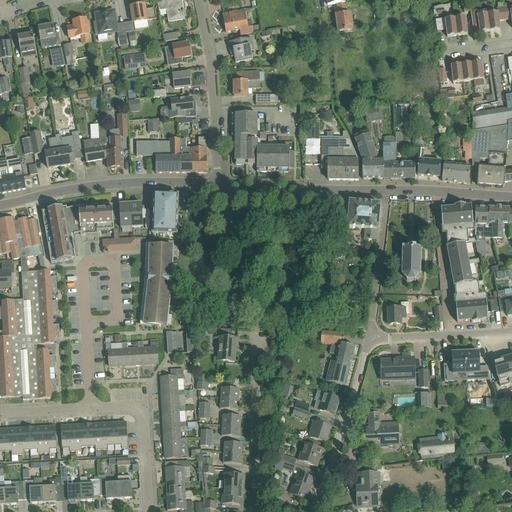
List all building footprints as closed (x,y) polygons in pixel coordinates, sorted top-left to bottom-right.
[(181,0),(160,0),(157,0),(159,11),(167,10),(169,22),(184,20),(181,0)] [(338,32),(353,30),(350,14),(347,14),(345,3),(337,4),(339,15),(336,16),(338,32)] [(131,7),(133,23),(156,20),(155,9),(145,10),(145,5),(131,7)] [(498,13),(488,14),(490,31),(490,32),(501,30),(499,22),(505,21),(504,7),(503,5),(496,6),(497,8),(498,13)] [(470,8),(471,11),(473,25),(478,25),(480,33),(490,31),(488,14),(487,14),(486,11),(475,11),(475,8),(470,8)] [(245,11),(223,15),(226,33),(240,31),(241,35),(253,33),(252,23),(247,24),(245,11)] [(102,13),(96,14),(96,23),(93,23),(95,35),(117,33),(114,12),(102,13)] [(465,17),(455,19),(457,36),(468,35),(465,17)] [(70,39),(81,37),(83,44),(89,43),(88,35),(89,35),(86,19),(73,22),(74,27),(68,29),(70,39)] [(457,36),(455,19),(445,20),(447,37),(457,36)] [(54,25),(38,28),(40,38),(40,41),(42,49),(60,45),(58,34),(55,35),(54,25)] [(128,33),(130,42),(137,41),(135,32),(128,33)] [(128,45),(126,33),(118,35),(120,47),(121,46),(128,45)] [(177,33),(164,35),(165,42),(179,40),(177,33)] [(18,37),(21,58),(37,55),(33,34),(18,37)] [(250,47),(253,46),(252,39),(229,43),(230,50),(233,50),(235,63),(253,60),(250,47)] [(10,58),(12,57),(9,42),(0,44),(0,59),(4,59),(5,66),(11,65),(10,58)] [(173,47),(166,48),(167,56),(170,56),(171,66),(183,64),(182,58),(191,57),(188,43),(173,46),(173,47)] [(64,45),(68,66),(74,65),(73,56),(74,56),(72,44),(64,45)] [(52,51),(55,67),(65,65),(62,49),(52,51)] [(145,54),(125,56),(126,70),(146,68),(145,54)] [(482,62),(471,64),(474,81),(484,80),(482,62)] [(471,64),(461,65),(463,82),(474,81),(471,64)] [(463,82),(461,65),(451,66),(453,84),(463,82)] [(27,68),(19,70),(21,85),(30,84),(27,68)] [(93,72),(87,75),(91,82),(97,78),(93,72)] [(173,76),(164,77),(165,85),(174,84),(174,90),(191,88),(189,73),(173,75),(173,76)] [(240,82),(233,82),(234,97),(248,96),(248,90),(260,89),(259,73),(240,74),(240,82)] [(1,79),(3,94),(8,93),(10,93),(7,78),(1,79)] [(104,86),(105,94),(108,93),(107,89),(112,88),(112,90),(117,90),(118,90),(118,89),(118,88),(119,88),(119,84),(104,86)] [(440,91),(441,99),(455,98),(454,89),(440,91)] [(89,90),(78,92),(80,101),(91,99),(89,90)] [(153,91),(154,98),(166,97),(166,90),(153,91)] [(256,104),(278,104),(278,95),(256,95),(256,104)] [(193,111),(192,99),(171,101),(172,108),(169,108),(170,119),(179,118),(179,119),(180,119),(184,117),(183,112),(193,111)] [(130,101),(131,111),(141,111),(140,101),(130,101)] [(365,109),(366,115),(382,113),(381,106),(365,109)] [(472,132),(508,126),(511,125),(511,111),(511,108),(472,114),(475,131),(472,132)] [(407,109),(395,110),(396,127),(408,127),(407,109)] [(127,114),(118,115),(119,136),(128,136),(127,114)] [(236,114),(235,127),(257,127),(257,114),(236,114)] [(305,140),(317,140),(317,124),(305,124),(305,140)] [(98,125),(99,139),(84,142),(85,150),(87,163),(107,159),(106,152),(106,149),(105,147),(107,146),(106,140),(106,139),(106,125),(98,125)] [(472,167),(478,167),(505,169),(506,155),(508,126),(472,132),(472,134),(472,167)] [(235,127),(235,140),(257,140),(257,127),(235,127)] [(31,137),(34,153),(35,155),(45,153),(40,132),(30,134),(31,137)] [(72,133),(74,146),(81,145),(79,132),(72,133)] [(396,164),(396,156),(396,144),(395,138),(384,138),(384,144),(383,144),(383,160),(378,159),(370,134),(355,139),(362,160),(363,180),(384,179),(384,180),(391,180),(391,164),(396,164)] [(464,153),(464,161),(472,161),(472,134),(468,134),(468,139),(463,139),(463,153),(464,153)] [(61,167),(73,165),(71,149),(64,150),(62,135),(56,136),(56,138),(60,162),(61,167)] [(31,138),(22,140),(25,156),(34,154),(31,138)] [(46,154),(48,169),(61,167),(56,138),(49,139),(50,153),(46,154)] [(107,152),(108,169),(123,168),(122,151),(121,151),(120,138),(110,138),(110,139),(106,139),(106,140),(107,146),(105,147),(106,149),(106,152),(107,152)] [(193,149),(193,157),(194,157),(194,173),(207,173),(206,138),(199,139),(199,149),(193,149)] [(137,142),(137,157),(156,157),(156,174),(181,173),(181,168),(181,150),(181,139),(170,140),(170,149),(159,149),(159,142),(137,142)] [(186,139),(181,139),(181,150),(181,168),(181,173),(194,173),(194,157),(193,157),(193,149),(186,148),(186,139)] [(321,169),(329,169),(329,181),(358,181),(359,160),(358,160),(350,140),(321,139),(321,159),(321,169)] [(235,140),(235,151),(257,151),(257,140),(235,140)] [(436,140),(436,147),(438,147),(438,157),(445,157),(445,154),(444,140),(436,140)] [(257,169),(269,169),(269,147),(257,147),(257,169)] [(269,169),(282,169),(282,148),(269,147),(269,169)] [(424,150),(422,150),(422,148),(418,147),(418,149),(417,160),(419,160),(418,176),(440,177),(441,161),(423,160),(424,150)] [(282,148),(282,169),(294,169),(294,152),(290,152),(290,148),(282,148)] [(257,151),(235,151),(235,161),(257,162),(257,151)] [(10,192),(25,190),(20,159),(6,161),(9,177),(10,176),(11,182),(8,182),(10,192)] [(0,194),(10,192),(8,182),(11,182),(10,176),(9,177),(6,161),(6,160),(0,160),(0,194)] [(415,163),(396,164),(391,164),(391,180),(415,179),(415,163)] [(36,164),(29,165),(30,175),(37,174),(36,164)] [(442,182),(469,184),(470,166),(455,165),(444,164),(442,182)] [(506,169),(505,169),(478,167),(477,185),(504,187),(506,169)] [(153,234),(177,234),(178,195),(175,195),(175,194),(168,194),(168,195),(164,195),(164,194),(157,194),(157,195),(154,195),(153,234)] [(364,239),(377,241),(380,205),(350,202),(347,228),(365,230),(364,239)] [(142,204),(131,205),(132,228),(143,227),(142,204)] [(66,207),(42,211),(51,263),(76,259),(71,235),(76,235),(80,234),(81,236),(98,235),(98,231),(114,230),(112,205),(79,207),(79,209),(67,211),(66,207)] [(131,205),(119,205),(121,228),(122,228),(122,233),(132,233),(132,228),(131,205)] [(454,286),(455,286),(456,297),(455,297),(455,304),(457,323),(458,323),(458,322),(472,321),(472,322),(471,322),(471,323),(482,322),(482,321),(481,321),(481,320),(487,319),(487,320),(488,320),(486,301),(486,295),(479,295),(478,282),(473,283),(469,266),(480,264),(479,260),(469,262),(466,244),(476,243),(475,240),(468,240),(468,233),(474,232),(471,206),(465,207),(465,206),(465,205),(455,206),(455,208),(441,209),(441,208),(441,209),(442,227),(443,234),(447,233),(448,247),(447,247),(447,248),(447,247),(454,286)] [(476,207),(475,217),(476,235),(477,242),(485,242),(485,238),(493,239),(493,228),(489,228),(490,224),(489,224),(488,224),(489,208),(476,207)] [(509,224),(509,208),(489,208),(488,224),(489,224),(490,224),(493,224),(493,228),(493,239),(502,239),(503,224),(509,224)] [(0,254),(11,253),(9,244),(20,241),(16,222),(15,222),(14,218),(0,220),(0,254)] [(18,221),(16,222),(20,241),(9,244),(11,253),(12,253),(13,260),(21,259),(26,258),(42,255),(36,219),(28,221),(27,218),(18,220),(18,221)] [(103,241),(104,254),(137,252),(136,239),(103,241)] [(149,275),(148,282),(144,324),(167,327),(171,285),(172,281),(173,258),(173,247),(150,246),(149,275)] [(407,281),(415,281),(421,276),(421,248),(402,248),(402,275),(407,281)] [(22,273),(23,285),(57,283),(56,278),(50,278),(50,271),(29,273),(26,258),(21,259),(22,273)] [(0,271),(0,288),(11,288),(10,274),(14,273),(14,264),(2,265),(2,271),(0,271)] [(509,271),(496,273),(497,280),(510,278),(509,271)] [(23,285),(24,297),(51,296),(51,290),(57,289),(57,283),(23,285)] [(503,291),(497,292),(500,313),(507,312),(508,317),(511,316),(511,295),(505,296),(505,292),(503,291)] [(51,296),(24,297),(24,300),(23,300),(24,309),(58,307),(58,301),(52,302),(51,296)] [(0,307),(0,313),(24,313),(24,309),(23,300),(2,301),(3,308),(0,307)] [(497,300),(490,301),(492,312),(498,311),(497,300)] [(388,309),(388,325),(401,325),(401,318),(406,318),(405,314),(409,314),(409,304),(401,304),(401,308),(388,309)] [(434,307),(435,323),(444,322),(442,306),(434,307)] [(24,309),(24,313),(24,321),(53,320),(52,314),(58,313),(58,307),(24,309)] [(0,319),(3,320),(4,326),(24,325),(24,321),(24,313),(0,313),(0,319)] [(24,321),(24,325),(25,333),(59,331),(59,325),(53,326),(53,320),(24,321)] [(0,331),(0,337),(25,336),(25,333),(24,325),(4,326),(4,332),(0,331)] [(25,333),(25,336),(26,349),(37,348),(37,345),(54,344),(54,338),(60,337),(59,331),(25,333)] [(321,344),(332,345),(330,354),(337,355),(336,360),(334,359),(333,362),(331,362),(327,382),(346,386),(355,347),(343,344),(345,334),(322,333),(321,344)] [(0,350),(26,349),(25,336),(0,337),(0,350)] [(218,361),(234,363),(235,348),(237,348),(238,339),(220,337),(218,361)] [(143,342),(138,343),(138,349),(141,349),(142,365),(158,365),(157,348),(143,349),(143,342)] [(122,343),(122,350),(125,350),(126,366),(142,365),(141,349),(138,349),(127,350),(127,343),(122,343)] [(110,344),(106,345),(106,352),(108,351),(109,367),(126,366),(125,350),(122,350),(111,351),(110,344)] [(26,349),(26,360),(27,364),(55,362),(55,356),(49,357),(48,350),(37,351),(37,348),(26,349)] [(0,362),(26,360),(26,349),(0,350),(0,362)] [(465,375),(465,350),(456,351),(456,353),(452,353),(452,364),(444,365),(445,383),(457,382),(456,375),(465,375)] [(474,350),(465,350),(465,375),(465,382),(475,381),(491,380),(487,367),(479,367),(478,352),(474,352),(474,350)] [(511,356),(493,362),(499,382),(501,387),(510,385),(509,383),(511,381),(511,356)] [(380,367),(380,370),(381,370),(381,380),(391,380),(415,379),(414,359),(398,359),(398,361),(381,362),(381,367),(380,367)] [(0,368),(0,374),(27,372),(27,364),(26,360),(0,362),(0,368)] [(27,364),(27,372),(27,376),(50,375),(49,369),(56,368),(55,362),(27,364)] [(161,378),(162,394),(177,393),(177,391),(184,391),(184,380),(183,370),(171,370),(171,377),(161,378)] [(419,371),(420,388),(428,387),(427,371),(419,371)] [(0,380),(0,386),(28,385),(27,376),(27,372),(0,374),(1,380),(0,380)] [(27,376),(28,385),(28,388),(56,386),(56,380),(50,381),(50,375),(27,376)] [(208,383),(199,382),(198,390),(208,391),(208,383)] [(28,385),(0,386),(0,392),(1,392),(2,398),(23,397),(23,400),(29,400),(28,388),(28,385)] [(56,386),(28,388),(29,400),(51,399),(51,392),(57,392),(56,386)] [(221,388),(221,399),(239,400),(239,390),(221,388)] [(177,393),(162,394),(162,410),(178,409),(178,407),(185,407),(184,396),(184,391),(177,391),(177,393)] [(317,402),(314,409),(334,416),(340,400),(318,392),(315,401),(317,402)] [(431,394),(421,395),(421,409),(431,408),(431,394)] [(239,400),(221,399),(220,409),(238,411),(239,400)] [(294,409),(307,413),(309,407),(293,401),(291,408),(294,409)] [(211,404),(200,403),(199,411),(210,412),(211,404)] [(178,409),(162,410),(163,426),(179,426),(179,423),(178,412),(185,412),(185,407),(178,407),(178,409)] [(310,414),(307,413),(294,409),(292,415),(308,420),(310,414)] [(210,412),(199,411),(199,418),(209,419),(210,412)] [(369,428),(366,428),(366,446),(377,446),(382,446),(382,447),(388,447),(388,445),(399,445),(398,427),(398,423),(379,424),(379,413),(368,414),(369,428)] [(223,416),(222,426),(240,427),(241,417),(223,416)] [(309,437),(326,442),(330,427),(314,422),(309,437)] [(127,423),(113,424),(114,446),(121,445),(122,449),(128,449),(127,423)] [(179,426),(163,426),(164,443),(180,442),(180,439),(179,428),(186,428),(186,423),(179,423),(179,426)] [(90,424),(87,425),(89,447),(95,447),(96,451),(102,451),(100,424),(90,425),(90,424)] [(113,424),(100,424),(102,451),(108,450),(108,446),(114,446),(113,424)] [(84,425),(74,426),(76,452),(82,452),(82,448),(89,447),(87,425),(84,425)] [(74,426),(61,427),(62,449),(69,448),(70,452),(76,452),(74,426)] [(240,427),(222,426),(221,437),(239,438),(240,427)] [(56,427),(42,428),(44,454),(50,453),(49,449),(57,449),(56,427)] [(27,429),(16,429),(18,455),(24,455),(24,451),(31,451),(29,428),(27,428),(27,429)] [(32,428),(29,428),(31,451),(37,450),(38,454),(44,454),(42,428),(32,428)] [(16,429),(3,430),(5,452),(12,452),(12,456),(18,455),(16,429)] [(212,431),(201,430),(200,438),(212,439),(212,431)] [(421,443),(422,455),(454,453),(453,441),(445,441),(445,434),(438,435),(438,442),(421,443)] [(212,439),(200,438),(200,446),(211,447),(212,439)] [(180,442),(164,443),(165,459),(181,458),(180,444),(187,444),(187,439),(180,439),(180,442)] [(225,443),(224,453),(242,454),(243,444),(225,443)] [(298,461),(317,468),(323,449),(304,443),(298,461)] [(477,444),(477,454),(491,453),(490,443),(477,444)] [(279,449),(276,460),(295,466),(297,460),(285,456),(286,452),(279,449)] [(200,450),(191,451),(192,460),(201,459),(200,450)] [(242,454),(224,453),(223,464),(241,465),(242,454)] [(486,455),(487,466),(503,464),(502,453),(486,455)] [(212,467),(213,459),(202,458),(202,462),(201,466),(212,467)] [(295,466),(276,460),(275,470),(282,473),(283,470),(294,473),(297,467),(295,466)] [(177,468),(165,469),(166,483),(185,482),(185,483),(189,483),(189,478),(190,478),(189,461),(177,462),(177,468)] [(290,494),(306,500),(313,479),(298,473),(290,494)] [(356,488),(357,508),(378,507),(377,487),(379,487),(379,473),(363,474),(363,487),(356,488)] [(223,489),(239,490),(243,491),(244,476),(224,474),(223,489)] [(106,476),(99,476),(99,480),(100,496),(106,496),(106,500),(120,499),(118,483),(111,483),(111,479),(106,480),(106,476)] [(131,476),(118,477),(118,483),(120,499),(132,499),(132,490),(135,490),(134,479),(134,477),(131,477),(131,476)] [(73,477),(61,478),(62,499),(68,498),(68,503),(70,505),(74,505),(75,503),(75,502),(81,501),(80,485),(73,485),(73,477)] [(80,485),(81,501),(94,501),(94,497),(100,496),(99,480),(88,480),(87,477),(80,478),(80,485)] [(50,487),(43,487),(43,503),(48,503),(48,505),(49,506),(52,506),(54,505),(54,503),(56,503),(56,499),(62,499),(61,478),(55,478),(56,480),(50,481),(50,487)] [(35,481),(23,482),(24,501),(30,500),(30,504),(43,503),(43,487),(42,479),(34,480),(35,481)] [(12,488),(5,489),(6,506),(18,505),(18,501),(24,501),(23,482),(12,483),(12,488)] [(166,483),(167,497),(185,497),(193,497),(193,491),(185,492),(185,483),(184,482),(166,483)] [(243,491),(239,490),(223,489),(222,504),(242,506),(243,491)] [(185,497),(167,497),(167,511),(180,510),(179,511),(193,511),(193,502),(186,503),(185,497)] [(204,510),(216,510),(217,503),(204,502),(204,510)]
